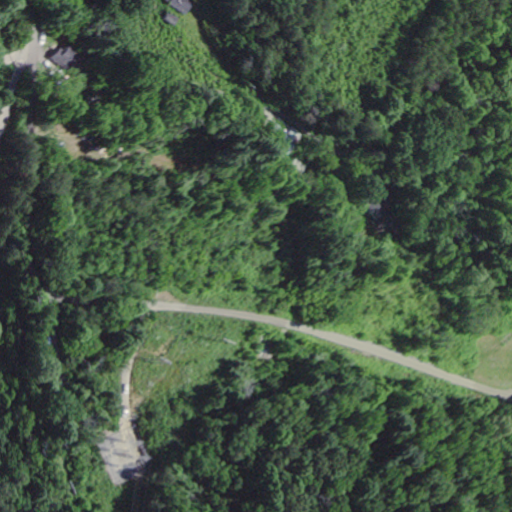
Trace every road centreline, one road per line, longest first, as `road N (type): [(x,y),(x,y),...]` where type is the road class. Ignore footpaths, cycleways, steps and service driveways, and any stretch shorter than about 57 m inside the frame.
road 1 (residential): [(4,0),(28,49),(21,244),(45,291),(285,324),(511,395)]
road 2 (residential): [(91,0),(126,74),(146,94),(243,97),(282,110),(374,171),(391,196)]
road 3 (residential): [(58,297),(68,323),(72,461),(79,504),(89,511)]
